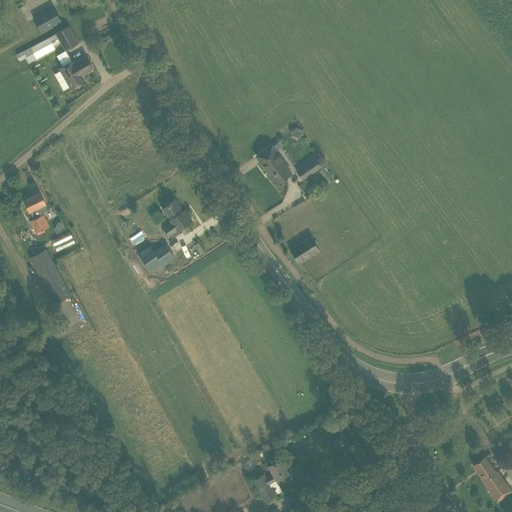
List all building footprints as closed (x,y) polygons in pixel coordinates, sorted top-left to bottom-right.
[(53,8),(33,19),(41,32),(60,21),(53,8)] [(30,47),(36,59),(54,49),(53,46),(59,42),(64,51),(66,50),(78,43),(68,25),(60,30),(54,33),(55,34),(48,37),(30,47)] [(23,51),(16,55),(19,61),(26,57),(23,51)] [(60,71),(54,74),(63,90),(69,87),(71,89),(85,81),(81,75),(93,69),(85,56),(74,62),(73,60),(58,68),(60,71)] [(295,127),(291,134),(299,138),(303,131),(295,127)] [(256,156),(276,183),(290,173),(271,146),(256,156)] [(297,171),(302,179),(322,165),(317,158),(297,171)] [(29,221),(36,233),(45,228),(49,227),(43,215),(42,215),(41,213),(47,210),(39,193),(23,201),(27,208),(28,211),(29,211),(33,219),(29,221)] [(163,228),(168,236),(176,230),(177,231),(192,221),(184,209),(181,211),(179,208),(180,208),(174,199),(161,208),(171,222),(163,228)] [(52,240),(57,251),(74,243),(69,232),(52,240)] [(289,249),(298,263),(319,250),(310,236),(289,249)] [(149,246),(138,254),(151,273),(174,257),(165,244),(157,249),(153,252),(149,246)] [(30,258),(54,303),(70,294),(46,249),(30,258)] [(76,336),(68,337),(69,346),(78,345),(76,336)] [(341,417),(348,426),(356,420),(350,411),(341,417)] [(356,427),(363,438),(367,436),(359,425),(356,427)] [(511,440),(502,447),(507,455),(511,451),(511,440)] [(258,454),(250,458),(254,464),(261,460),(258,454)] [(485,457),(473,465),(483,480),(482,481),(497,502),(511,491),(496,471),(495,471),(485,457)] [(252,480),(263,501),(275,495),(282,491),(276,480),(288,473),(281,459),(268,466),(272,474),(265,477),(264,474),(252,480)] [(301,498),(291,504),(294,508),(303,502),(301,498)]
